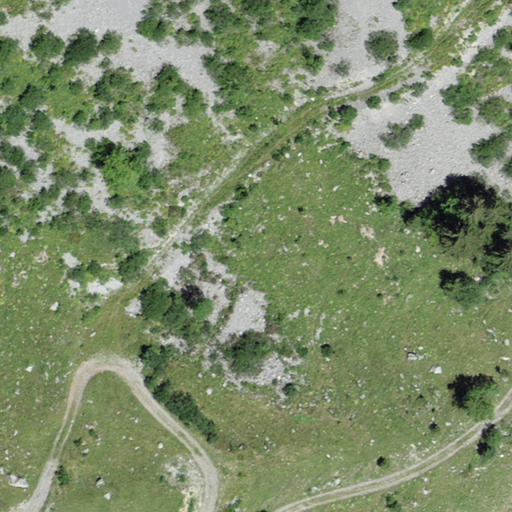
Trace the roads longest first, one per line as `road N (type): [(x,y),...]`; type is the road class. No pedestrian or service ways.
road 1 (track): [(205,511),(211,478),(199,453),(147,401),(135,373),(106,362),(85,375),(36,511)]
road 2 (track): [(511,394),(451,449),(411,471),(287,511)]
